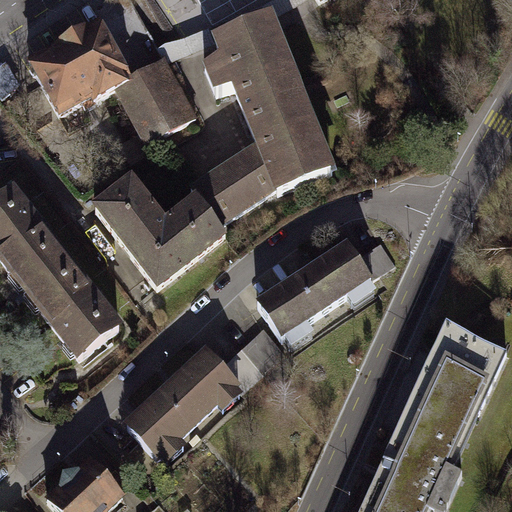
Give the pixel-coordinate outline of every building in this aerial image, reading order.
[(226,59),(205,70),(219,99),(237,94),(262,155),(194,199),(200,206),(220,230),(278,194),(280,198),(330,176),(270,25),(219,45),(226,59)] [(116,32),(43,71),(76,131),(125,106),(151,155),(204,126),(169,65),(143,81),(116,32)] [(0,89),(4,97),(24,86),(12,65),(0,71),(0,89)] [(220,230),(200,206),(168,228),(133,184),(96,214),(159,294),(228,240),(220,230)] [(135,332),(22,185),(0,203),(0,252),(93,371),(135,332)] [(366,252),(272,312),(294,347),(387,288),(366,252)] [(440,511),(511,361),(511,354),(459,330),(374,511),(440,511)] [(252,397),(217,357),(135,433),(174,471),(252,397)] [(0,473),(20,455),(0,429),(0,473)] [(97,468),(55,503),(62,511),(124,511),(133,505),(97,468)]
